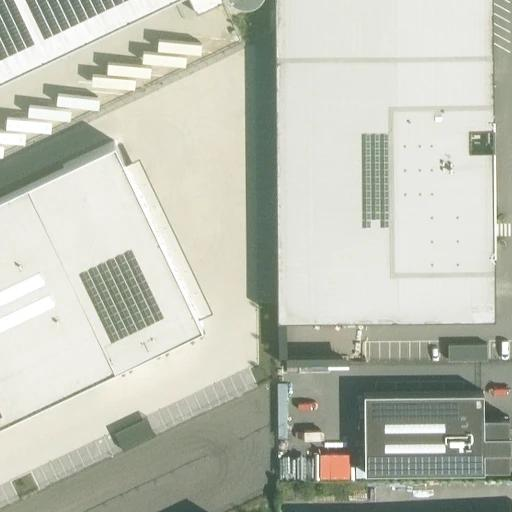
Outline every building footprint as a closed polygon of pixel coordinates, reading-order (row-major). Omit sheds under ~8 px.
[(0,0),(0,72),(140,6),(153,0),(190,0),(197,13),(224,0),(223,0),(0,0)] [(492,0),(274,0),(277,317),(495,316),(492,0)] [(110,142),(0,193),(0,406),(95,361),(100,372),(198,326),(110,142)] [(448,359),(487,358),(487,342),(448,342),(448,359)] [(364,392),(365,472),(465,471),(466,469),(510,468),(509,451),(511,451),(511,433),(509,434),(509,416),(484,416),(484,391),(364,392)] [(141,419),(114,432),(123,450),(150,437),(141,419)]
